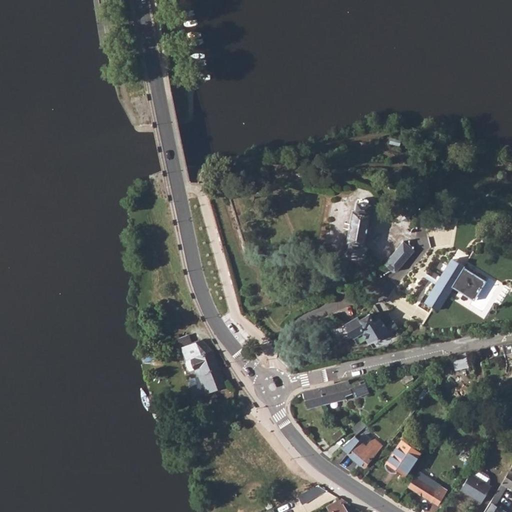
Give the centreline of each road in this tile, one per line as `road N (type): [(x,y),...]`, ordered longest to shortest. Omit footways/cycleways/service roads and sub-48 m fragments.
road 1 (secondary): [(261,377),(204,296),(142,0)]
road 2 (unclassified): [(286,385),(511,336)]
road 3 (secondary): [(395,511),(312,456),(276,400)]
